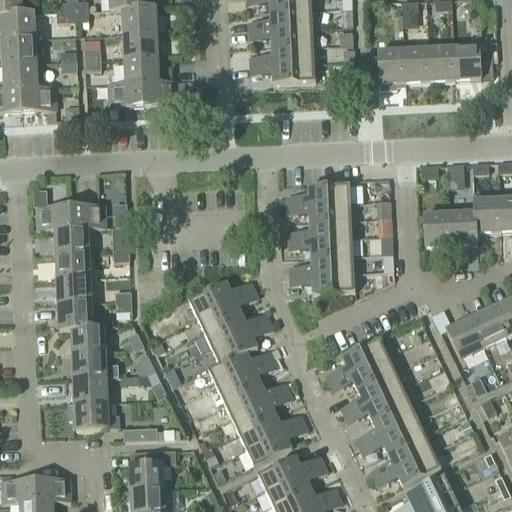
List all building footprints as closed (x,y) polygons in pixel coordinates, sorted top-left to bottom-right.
[(20,0),(0,0),(0,20),(1,20),(22,19),(22,18),(20,0)] [(141,0),(109,0),(110,14),(122,14),(122,13),(143,12),(141,0)] [(269,17),(311,15),(310,0),(260,0),(246,1),(246,9),(268,8),(269,17)] [(454,5),(439,5),(439,16),(454,15),(454,5)] [(72,7),(72,16),(88,16),(88,6),(72,7)] [(421,6),(404,7),(404,18),(421,17),(421,6)] [(56,7),(57,17),(72,16),(72,7),(56,7)] [(143,12),(122,13),(122,14),(122,19),(123,38),(156,37),(155,12),(143,12)] [(248,36),(312,33),(311,15),(269,17),(269,26),(247,27),(248,36)] [(73,26),(72,16),(57,17),(57,26),(73,26)] [(72,16),(73,26),(88,25),(88,16),(72,16)] [(22,19),(1,20),(2,45),(35,44),(34,17),(22,18),(22,19)] [(270,53),(312,51),(312,33),(248,36),(248,45),(270,44),(270,53)] [(156,37),(123,38),(123,41),(124,63),(158,61),(156,37)] [(35,44),(2,45),(3,69),(36,68),(35,44)] [(249,71),(313,68),(312,51),(270,53),(271,61),(249,62),(249,71)] [(459,52),(461,86),(480,85),(481,84),(492,83),(491,55),(480,56),(479,51),(459,52)] [(428,54),(429,87),(461,86),(459,52),(428,54)] [(397,55),(398,89),(429,87),(428,54),(397,55)] [(398,89),(397,55),(378,56),(379,61),(365,61),(366,89),(379,88),(379,89),(398,89)] [(60,67),(76,66),(75,57),(59,58),(60,67)] [(84,67),(101,67),(101,57),(84,57),(84,67)] [(158,61),(124,63),(126,88),(142,88),(159,87),(158,61)] [(76,66),(60,67),(60,77),(76,76),(76,66)] [(101,67),(84,67),(85,77),(102,77),(101,67)] [(36,68),(3,69),(4,94),(21,93),(37,93),(36,68)] [(313,68),(249,71),(250,79),(272,78),(272,89),(314,87),(313,68)] [(159,87),(142,88),(143,110),(178,108),(176,86),(159,87)] [(126,88),(108,89),(109,112),(143,110),(142,88),(126,88)] [(37,93),(21,93),(22,116),(56,115),(55,92),(37,93)] [(4,94),(0,94),(0,117),(22,116),(21,93),(4,94)] [(497,177),(511,176),(511,166),(496,167),(497,177)] [(472,178),(488,178),(488,168),(471,169),(472,178)] [(447,180),(463,179),(462,169),(446,170),(447,180)] [(421,181),(437,180),(437,170),(421,171),(421,181)] [(285,211),(349,208),(348,190),(306,192),(306,201),(284,202),(285,211)] [(511,202),(498,203),(500,236),(511,235),(511,202)] [(500,236),(498,203),(473,205),(474,216),(475,237),(500,236)] [(349,208),(285,211),(285,221),(307,220),(308,228),(350,225),(349,208)] [(87,233),(87,234),(106,233),(105,210),(70,212),(70,234),(87,233)] [(378,224),(389,223),(390,223),(389,210),(378,210),(378,224)] [(70,234),(70,212),(36,213),(37,236),(55,236),(55,235),(70,234)] [(449,218),(450,250),(476,249),(475,237),(474,216),(449,218)] [(450,250),(449,218),(423,219),(425,251),(450,250)] [(389,223),(378,224),(379,236),(390,236),(389,223)] [(350,225),(308,228),(308,235),(286,236),(287,246),(351,243),(350,225)] [(87,233),(70,234),(55,235),(55,236),(56,260),(88,259),(87,234),(87,233)] [(351,243),(287,246),(287,255),(309,254),(309,263),(352,261),(351,243)] [(112,258),(128,257),(128,247),(112,248),(112,258)] [(128,257),(112,258),(112,267),(129,266),(128,257)] [(57,284),(89,283),(88,259),(56,260),(57,284)] [(352,261),(309,263),(310,271),(288,272),(289,282),(353,278),(352,261)] [(353,278),(289,282),(289,291),(311,290),(311,299),(354,297),(353,278)] [(58,309),(90,308),(89,283),(57,284),(58,309)] [(195,321),(254,293),(251,286),(231,295),(227,286),(188,305),(195,321)] [(203,337),(242,318),(239,312),(259,302),(254,293),(195,321),(203,337)] [(114,307),(130,307),(130,296),(114,297),(114,307)] [(511,302),(491,313),(505,343),(511,339),(511,302)] [(130,307),(114,307),(115,316),(131,316),(130,307)] [(91,334),(91,333),(90,308),(58,309),(59,336),(70,336),(70,335),(91,334)] [(468,324),(482,354),(505,343),(491,313),(468,324)] [(211,353),(269,324),(266,318),(246,327),(242,318),(203,337),(211,353)] [(269,324),(211,353),(219,369),(246,356),(246,357),(257,352),(253,344),(274,334),(269,324)] [(482,354),(468,324),(445,335),(459,364),(482,354)] [(70,335),(70,336),(71,359),(105,358),(104,332),(91,333),(91,334),(70,335)] [(134,356),(143,352),(136,338),(127,342),(134,356)] [(328,388),(386,361),(378,344),(340,362),(344,370),(324,380),(328,388)] [(215,391),(273,362),(270,355),(250,365),(246,357),(246,356),(219,369),(207,374),(215,391)] [(106,370),(105,358),(71,359),(72,384),(106,382),(115,382),(118,382),(118,370),(106,370)] [(386,361),(328,388),(331,396),(351,386),(355,395),(394,377),(386,361)] [(146,380),(154,376),(147,362),(139,366),(146,380)] [(223,407),(261,388),(258,381),(278,372),(273,362),(215,391),(223,407)] [(394,377),(355,395),(359,403),(339,412),(343,421),(402,393),(394,377)] [(72,384),(73,408),(73,409),(107,408),(106,382),(72,384)] [(476,400),(485,396),(479,382),(470,386),(476,400)] [(157,405),(166,400),(159,386),(150,390),(157,405)] [(230,423),(288,395),(285,388),(266,397),(261,388),(223,407),(230,423)] [(402,393),(343,421),(346,428),(366,418),(370,427),(409,409),(402,393)] [(238,439),(276,420),(273,413),(292,403),(288,395),(230,423),(238,439)] [(487,422),(496,418),(489,404),(480,408),(487,422)] [(73,409),(73,408),(67,408),(68,424),(74,424),(74,434),(118,432),(118,420),(108,420),(107,408),(73,409)] [(409,409),(370,427),(374,434),(354,444),(358,453),(417,425),(409,409)] [(246,455),(304,427),(300,419),(280,429),(276,420),(238,439),(246,455)] [(417,425),(358,453),(362,460),(382,451),(386,459),(424,441),(417,425)] [(304,427),(246,455),(254,471),(291,453),(288,445),(308,435),(304,427)] [(156,433),(128,435),(122,435),(123,446),(157,445),(156,433)] [(163,435),(164,445),(174,444),(173,434),(163,435)] [(511,473),(511,437),(497,445),(511,474),(511,473)] [(424,441),(386,459),(389,466),(369,476),(373,485),(432,457),(424,441)] [(129,496),(163,494),(162,471),(176,470),(175,455),(129,457),(130,469),(128,469),(129,496)] [(432,457),(373,485),(376,492),(397,482),(401,492),(440,473),(432,457)] [(483,462),(488,472),(495,469),(490,458),(483,462)] [(265,496),(324,468),(320,460),(300,469),(295,461),(257,479),(265,496)] [(272,511),(311,493),(307,486),(328,476),(324,468),(265,496),(272,511)] [(418,511),(451,497),(443,481),(405,499),(408,507),(397,511),(418,511)] [(499,494),(505,491),(501,481),(494,484),(499,494)] [(52,507),(52,508),(70,508),(69,484),(35,486),(36,508),(52,507)] [(36,508),(35,486),(1,487),(2,510),(10,510),(19,510),(19,509),(36,508)] [(505,491),(499,494),(503,504),(510,501),(505,491)] [(272,511),(312,511),(339,500),(335,492),(315,501),(311,493),(272,511)] [(129,511),(163,511),(163,494),(129,496),(129,511)] [(217,511),(218,511),(211,497),(202,501),(207,511),(217,511)] [(457,511),(451,497),(418,511),(457,511)] [(333,511),(342,508),(339,500),(312,511),(333,511)]
